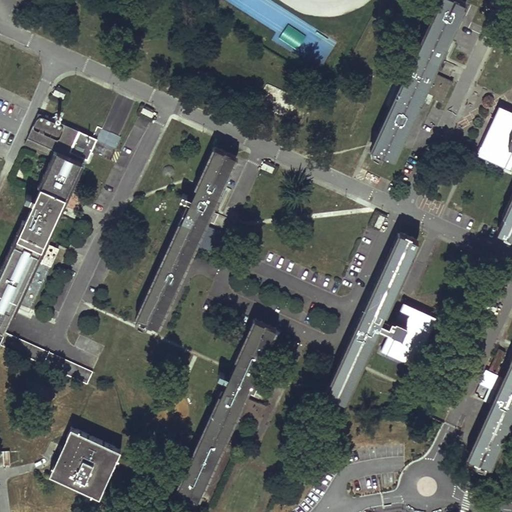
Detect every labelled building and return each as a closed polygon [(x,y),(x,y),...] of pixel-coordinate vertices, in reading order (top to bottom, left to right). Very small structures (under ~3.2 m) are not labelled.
[(459,0),(439,0),(394,98),(416,108),(423,91),(433,95),(431,98),(442,103),(452,82),(436,75),(432,73),(439,58),(464,2),(459,0)] [(288,49),(292,41),(278,35),(275,42),(288,49)] [(439,58),(432,73),(436,75),(438,70),(441,71),(445,61),(439,58)] [(394,98),(371,148),(392,158),(416,108),(394,98)] [(511,113),(499,105),(477,154),(510,170),(511,166),(511,113)] [(0,328),(4,331),(82,162),(68,155),(78,133),(39,114),(25,144),(55,158),(0,275),(0,328)] [(97,139),(115,146),(119,136),(101,128),(97,139)] [(215,147),(137,317),(141,319),(149,323),(158,327),(196,245),(219,256),(223,246),(222,245),(226,235),(220,232),(205,226),(207,221),(211,211),(214,205),(216,206),(220,198),(218,197),(236,156),(215,147)] [(94,172),(108,177),(114,163),(100,158),(94,172)] [(511,195),(496,231),(511,238),(511,195)] [(211,211),(207,221),(214,224),(219,214),(211,211)] [(400,232),(325,393),(344,401),(378,326),(381,321),(418,240),(400,232)] [(389,331),(380,350),(391,356),(388,361),(400,366),(402,361),(414,367),(437,318),(403,302),(394,321),(389,331)] [(254,318),(176,489),(197,499),(235,418),(258,428),(263,416),(262,416),(266,406),(244,397),(246,393),(250,383),(253,376),(255,377),(259,369),(257,368),(275,328),(254,318)] [(381,321),(378,326),(389,331),(394,321),(391,319),(389,325),(381,321)] [(31,344),(5,332),(0,343),(0,344),(88,384),(93,372),(31,344)] [(501,351),(491,372),(506,379),(509,372),(502,368),(508,354),(501,351)] [(489,465),(511,414),(511,359),(511,360),(511,365),(509,372),(506,379),(491,372),(489,371),(482,386),(492,390),(486,402),(493,405),(470,457),(489,465)] [(250,383),(246,393),(254,396),(258,387),(250,383)] [(50,474),(99,496),(120,449),(71,428),(50,474)]
